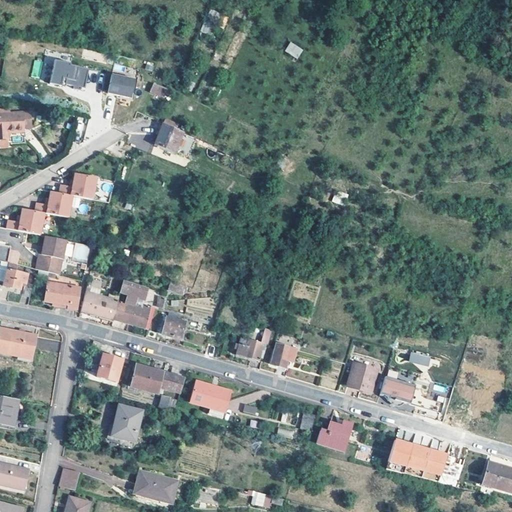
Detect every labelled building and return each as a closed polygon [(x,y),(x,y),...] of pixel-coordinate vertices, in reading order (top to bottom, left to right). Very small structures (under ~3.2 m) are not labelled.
[(290,41),(284,51),(297,59),(303,49),(290,41)] [(54,61),(49,85),(60,88),(61,85),(73,88),(72,90),(80,92),(80,90),(84,90),(88,70),(70,66),(70,65),(54,61)] [(112,75),(108,94),(131,98),(135,80),(112,75)] [(168,91),(153,85),(149,93),(164,99),(168,91)] [(8,113),(7,110),(0,110),(0,137),(5,137),(5,134),(21,133),(21,129),(28,129),(26,112),(8,113)] [(175,130),(162,124),(153,146),(175,155),(183,134),(175,130)] [(74,175),(73,182),(72,188),(69,188),(61,186),(59,195),(72,198),(92,202),(97,179),(74,175)] [(336,191),(333,202),(343,205),(347,194),(336,191)] [(34,213),(43,215),(67,220),(72,198),(59,195),(50,193),(49,200),(47,207),(45,206),(36,204),(34,213)] [(21,210),(20,217),(42,222),(43,215),(34,213),(21,210)] [(42,222),(20,217),(19,218),(18,224),(15,224),(6,222),(5,230),(16,233),(38,238),(42,222)] [(35,270),(38,271),(58,275),(65,244),(44,239),(42,249),(41,256),(38,256),(35,270)] [(67,243),(66,253),(72,254),(74,244),(67,243)] [(87,262),(90,246),(75,243),(72,260),(87,262)] [(0,246),(0,261),(1,262),(8,264),(10,251),(10,249),(0,246)] [(16,252),(10,251),(8,264),(9,264),(16,266),(18,255),(16,252)] [(38,271),(35,270),(29,269),(27,276),(16,273),(18,266),(16,266),(9,264),(8,264),(1,262),(0,264),(0,282),(4,284),(3,287),(20,291),(22,283),(25,284),(22,296),(31,297),(38,271)] [(80,288),(48,283),(45,302),(54,303),(53,307),(59,308),(60,304),(69,305),(68,309),(77,311),(80,288)] [(168,291),(181,294),(183,287),(170,283),(168,291)] [(125,305),(118,304),(113,321),(145,330),(148,318),(139,315),(141,309),(134,307),(136,299),(144,301),(146,291),(124,284),(121,295),(128,296),(125,305)] [(113,321),(118,304),(89,295),(91,288),(87,287),(80,312),(113,321)] [(186,300),(186,311),(208,311),(208,300),(186,300)] [(186,323),(163,317),(163,321),(166,321),(162,335),(181,340),(186,323)] [(36,336),(1,328),(0,332),(0,353),(31,360),(36,336)] [(221,332),(211,330),(209,340),(218,342),(221,332)] [(264,343),(248,339),(246,347),(236,344),(235,349),(238,350),(236,355),(259,361),(264,343)] [(297,350),(276,344),(270,365),(286,369),(288,362),(293,363),(297,350)] [(429,366),(430,356),(411,352),(409,363),(429,366)] [(117,382),(123,361),(97,353),(92,370),(98,372),(97,377),(117,382)] [(349,386),(370,393),(377,371),(356,364),(349,386)] [(172,375),(152,369),(151,373),(135,369),(130,387),(157,394),(160,387),(181,393),(185,378),(172,375)] [(416,385),(386,376),(380,395),(381,395),(382,395),(384,395),(385,396),(386,397),(387,398),(388,399),(389,401),(391,396),(396,398),(395,400),(410,404),(416,385)] [(210,413),(225,417),(232,390),(198,381),(192,402),(211,407),(210,413)] [(19,399),(0,395),(0,423),(13,426),(19,399)] [(169,401),(161,399),(159,408),(167,410),(169,401)] [(144,411),(120,405),(113,436),(123,439),(124,434),(134,437),(137,437),(144,411)] [(243,412),(256,414),(257,407),(244,405),(243,412)] [(311,429),(312,417),(301,417),(301,429),(311,429)] [(323,422),(320,431),(317,444),(345,451),(352,425),(341,423),(340,427),(323,422)] [(317,444),(320,431),(313,428),(309,442),(317,444)] [(440,482),(448,452),(395,438),(388,463),(405,467),(404,472),(440,482)] [(0,484),(25,490),(30,469),(0,461),(0,484)] [(511,469),(490,463),(483,485),(511,492),(511,469)] [(137,489),(174,500),(180,478),(143,467),(137,489)] [(80,472),(64,469),(59,487),(75,491),(80,472)] [(251,506),(270,508),(271,495),(253,492),(251,506)] [(87,511),(90,502),(70,497),(65,511),(87,511)] [(20,511),(22,509),(0,503),(0,511),(20,511)]
